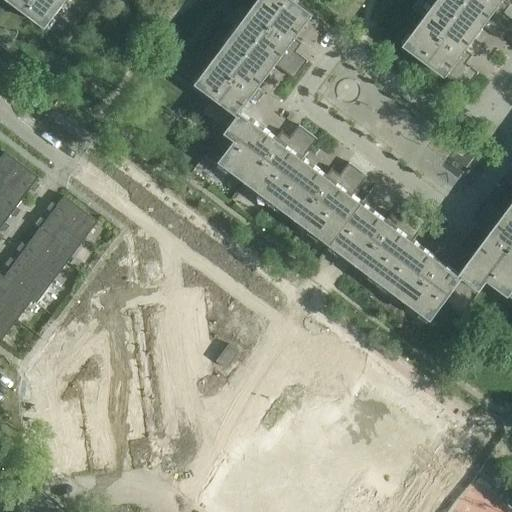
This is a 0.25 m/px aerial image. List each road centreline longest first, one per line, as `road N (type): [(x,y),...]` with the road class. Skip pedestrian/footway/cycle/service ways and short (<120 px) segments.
road 1 (residential): [(401,181),(295,97),(340,42),(447,118),(487,107)]
road 2 (residential): [(219,426),(291,324),(163,231)]
road 3 (residential): [(219,426),(194,410),(163,231)]
road 4 (residential): [(163,231),(0,111)]
road 5 (residential): [(401,181),(459,219),(511,151)]
road 6 (residential): [(169,501),(131,495),(26,505)]
